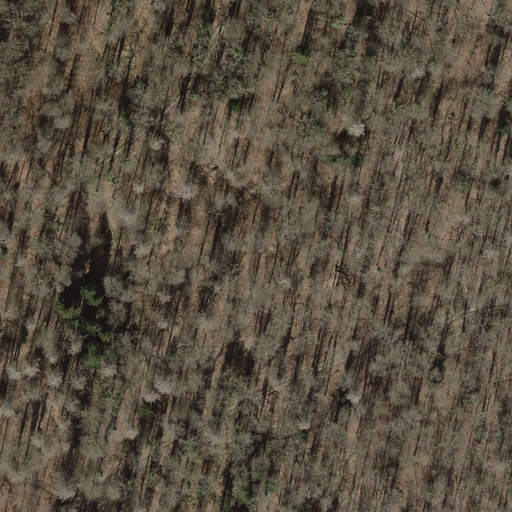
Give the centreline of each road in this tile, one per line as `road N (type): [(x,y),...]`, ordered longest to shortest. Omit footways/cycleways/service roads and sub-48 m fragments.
road 1 (track): [(511,302),(427,323),(310,371),(123,469),(75,511)]
road 2 (track): [(236,0),(197,82),(0,244)]
